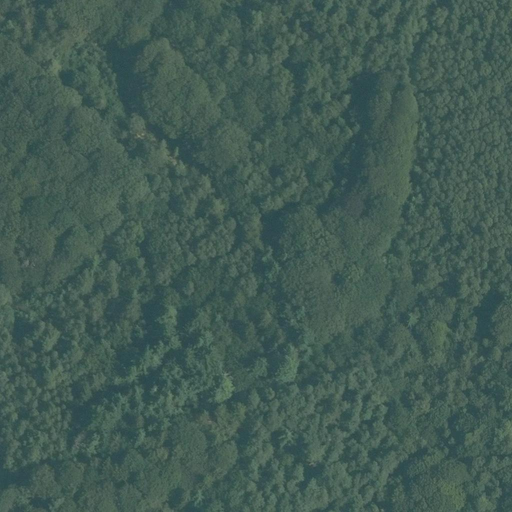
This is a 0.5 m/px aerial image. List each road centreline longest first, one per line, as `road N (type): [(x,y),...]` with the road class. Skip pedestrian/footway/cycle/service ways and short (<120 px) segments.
road 1 (unknown): [(55,0),(97,37),(158,106),(193,166),(273,246),(312,307),(325,384),(389,511)]
road 2 (track): [(377,364),(361,300),(109,0)]
road 3 (track): [(511,346),(461,511)]
road 4 (track): [(403,511),(377,364)]
